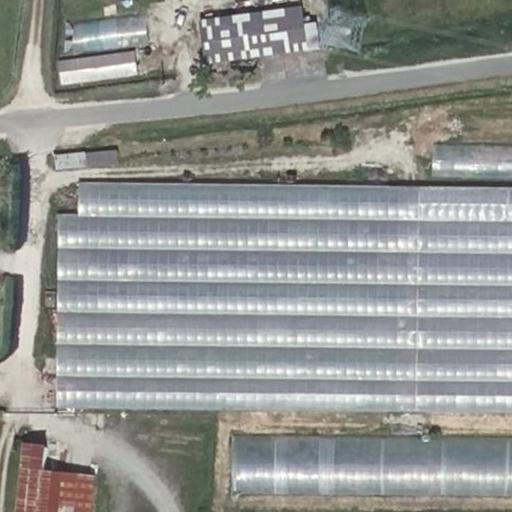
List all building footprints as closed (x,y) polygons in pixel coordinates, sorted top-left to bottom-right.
[(205,62),(307,46),(302,13),(265,18),(263,25),(255,26),(253,20),(243,21),(242,18),(200,26),(205,62)] [(119,21),(86,21),(87,49),(120,48),(119,21)] [(62,82),(136,76),(134,53),(60,60),(62,82)] [(53,170),(118,164),(117,149),(52,154),(53,170)] [(511,182),(82,178),(81,210),(62,209),(60,405),(511,409),(511,182)] [(229,492),(511,495),(511,436),(230,433),(229,492)] [(89,511),(93,473),(44,469),(46,442),(18,440),(11,511),(89,511)]
